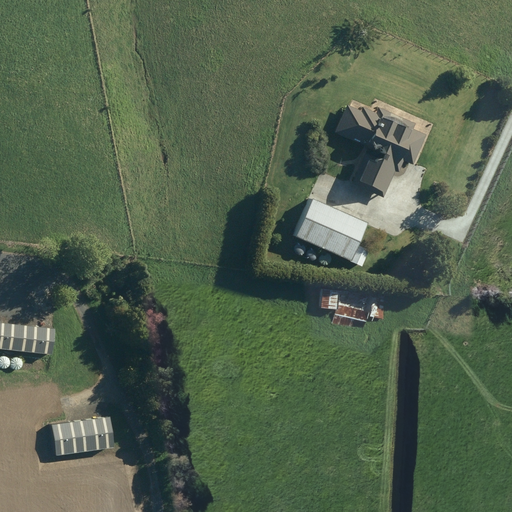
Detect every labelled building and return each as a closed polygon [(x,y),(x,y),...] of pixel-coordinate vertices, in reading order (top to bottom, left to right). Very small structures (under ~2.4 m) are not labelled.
[(361,109),(333,98),(319,130),(350,142),(336,177),(369,191),(382,160),(399,166),(413,129),(397,123),(401,116),(364,102),(361,109)] [(362,223),(306,198),(289,237),(358,267),(366,250),(353,244),(362,223)] [(381,294),(318,289),(317,308),(331,309),(331,310),(363,313),(363,312),(379,313),(381,294)] [(50,328),(0,323),(0,349),(47,355),(50,328)] [(50,360),(0,355),(0,369),(49,374),(50,360)] [(108,447),(104,417),(46,425),(51,456),(108,447)] [(28,436),(26,437),(25,438),(23,439),(22,440),(21,442),(20,443),(20,445),(20,447),(20,448),(21,450),(21,452),(23,453),(24,454),(25,455),(27,456),(29,456),(30,456),(32,456),(34,456),(35,455),(37,454),(38,453),(39,451),(40,450),(40,448),(40,446),(40,444),(40,443),(39,441),(38,440),(37,439),(35,438),(34,437),(32,436),(30,436),(28,436)]
